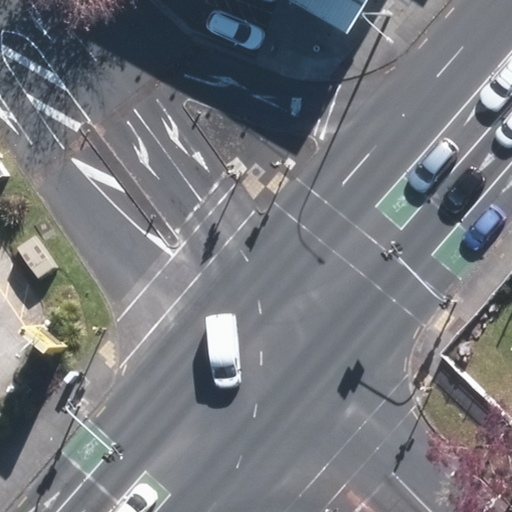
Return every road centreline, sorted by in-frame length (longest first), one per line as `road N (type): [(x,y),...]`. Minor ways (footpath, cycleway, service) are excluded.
road 1 (motorway): [(327,0),(475,447),(506,511)]
road 2 (motorway): [(269,511),(100,0)]
road 3 (secondary): [(60,0),(196,70),(304,104),(376,107),(495,92)]
road 4 (secondary): [(495,92),(277,358)]
road 5 (secondary): [(431,511),(277,358)]
road 6 (secondary): [(277,358),(144,511)]
